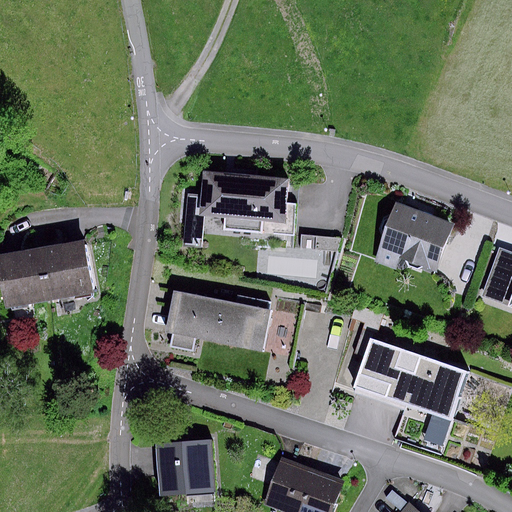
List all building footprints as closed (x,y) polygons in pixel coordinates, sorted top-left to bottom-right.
[(288,180),(205,172),(201,214),(226,217),(225,229),(295,236),(298,204),(285,203),(288,180)] [(450,226),(393,205),(388,220),(383,220),(380,229),(382,234),(376,251),(405,261),(407,266),(415,270),(421,267),(434,272),(450,226)] [(336,252),(341,239),(316,237),(316,250),(336,252)] [(39,248),(49,301),(91,293),(82,241),(39,248)] [(49,301),(39,248),(0,255),(0,275),(6,309),(49,301)] [(505,306),(511,286),(511,255),(497,250),(480,296),(505,306)] [(235,304),(172,291),(164,331),(172,333),(170,345),(192,350),(194,339),(258,352),(266,310),(268,303),(237,297),(235,304)] [(384,315),(356,305),(351,320),(363,324),(362,329),(377,334),(384,315)] [(300,318),(266,310),(258,352),(291,359),(300,318)] [(401,352),(367,341),(351,389),(450,421),(466,372),(421,358),(415,375),(395,368),(401,352)] [(79,351),(77,360),(88,362),(90,353),(79,351)] [(209,441),(155,445),(159,495),(213,490),(209,441)] [(331,511),(342,485),(282,462),(265,506),(281,511),(331,511)]
